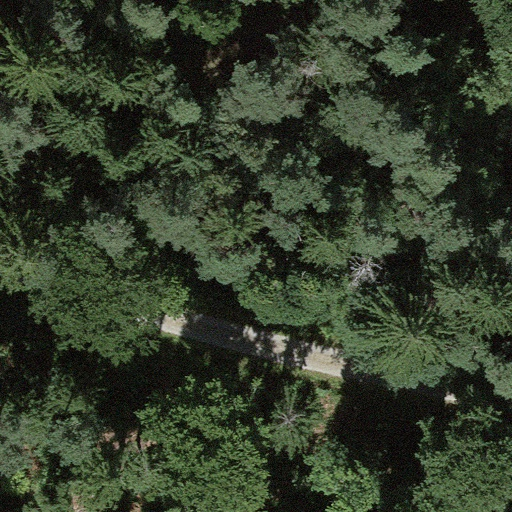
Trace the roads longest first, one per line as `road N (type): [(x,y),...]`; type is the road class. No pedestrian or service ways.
road 1 (track): [(0,268),(292,361),(511,394)]
road 2 (track): [(348,0),(0,166)]
